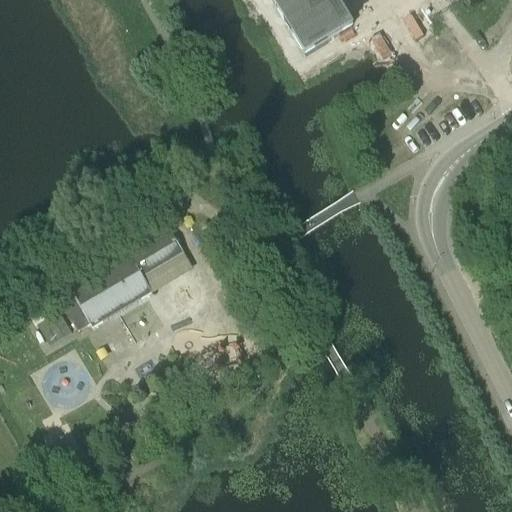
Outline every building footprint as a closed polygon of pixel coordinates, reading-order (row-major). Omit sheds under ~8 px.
[(269,0),(276,11),(293,0),(269,0)] [(334,0),(293,0),(276,11),(288,31),(336,3),(334,0)] [(336,3),(288,31),(304,58),(352,29),(336,3)] [(151,295),(142,280),(183,256),(171,235),(116,268),(114,265),(69,292),(92,330),(151,295)] [(62,339),(53,321),(41,327),(50,345),(62,339)]
